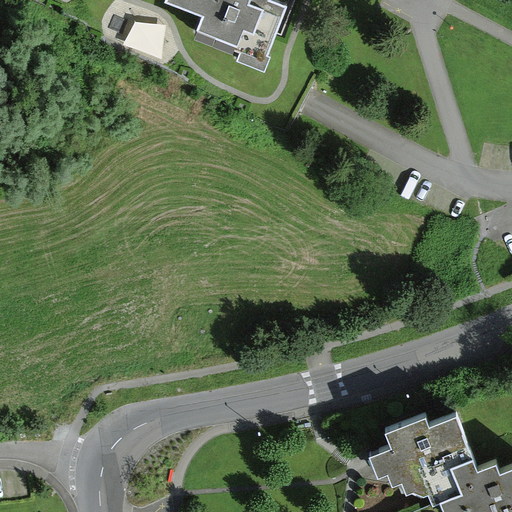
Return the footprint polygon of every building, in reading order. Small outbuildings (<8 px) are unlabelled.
[(201,16),(211,0),(164,0),(164,2),(201,16)] [(211,0),(201,16),(195,34),(240,50),(236,62),(267,73),(291,6),(273,0),(211,0)] [(110,282),(115,305),(143,300),(138,277),(110,282)] [(368,451),(375,471),(386,467),(392,481),(401,477),(406,489),(425,482),(429,491),(432,500),(441,497),(462,489),(451,461),(472,453),(456,410),(428,421),(424,411),(384,426),(390,443),(368,451)] [(462,489),(441,497),(447,511),(511,511),(511,464),(501,469),(497,459),(478,466),(472,453),(451,461),(462,489)]
